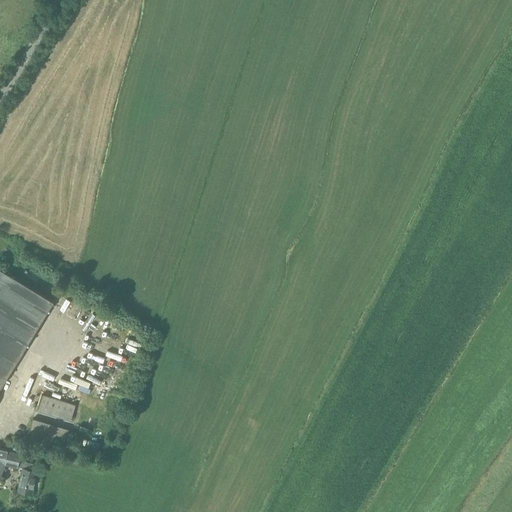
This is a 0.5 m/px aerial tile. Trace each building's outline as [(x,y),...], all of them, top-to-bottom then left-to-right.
[(0,388),(53,301),(0,268),(0,388)] [(69,421),(74,404),(42,394),(37,411),(69,421)] [(64,443),(68,429),(32,418),(28,432),(64,443)] [(39,447),(61,453),(64,444),(41,437),(27,433),(24,442),(39,447)] [(83,455),(104,461),(107,452),(86,445),(83,455)] [(21,453),(7,450),(0,447),(0,476),(5,464),(17,467),(21,453)] [(26,454),(21,453),(17,467),(23,468),(18,492),(32,495),(38,465),(24,462),(26,454)]
